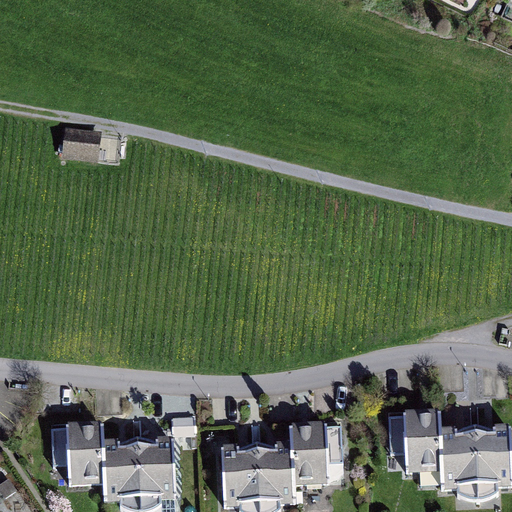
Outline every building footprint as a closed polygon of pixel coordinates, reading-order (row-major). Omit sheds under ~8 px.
[(103,137),(65,132),(62,160),(100,164),(103,137)] [(442,409),(409,409),(410,471),(444,470),(443,434),(442,409)] [(176,423),(177,443),(191,442),(190,422),(176,423)] [(106,424),(71,425),(73,486),(108,485),(107,445),(106,424)] [(330,481),(328,424),(294,425),(295,450),(296,482),(330,481)] [(511,431),(479,433),(481,490),(511,489),(511,431)] [(444,491),(481,490),(479,433),(443,434),(444,470),(444,491)] [(177,443),(140,444),(142,501),(179,500),(177,443)] [(108,502),(142,501),(140,444),(107,445),(108,485),(108,502)] [(295,450),(261,451),(262,501),(296,500),(296,482),(295,450)] [(229,502),(262,501),(261,451),(227,452),(229,502)]
